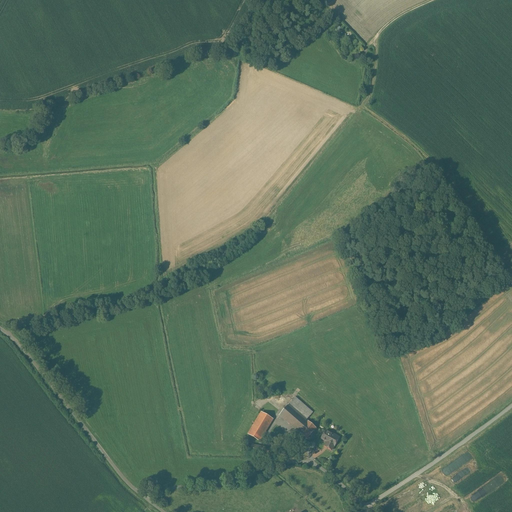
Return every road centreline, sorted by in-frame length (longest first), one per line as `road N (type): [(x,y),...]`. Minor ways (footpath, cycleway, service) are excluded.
road 1 (unclassified): [(373,507),(318,467),(272,467),(140,493)]
road 2 (unclassified): [(140,493),(0,328)]
road 3 (unclassified): [(511,405),(373,507)]
